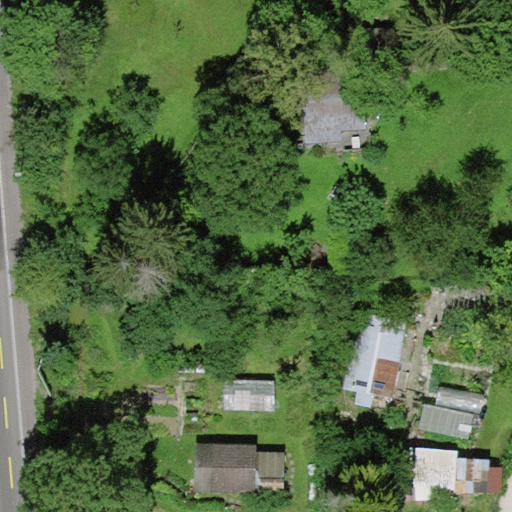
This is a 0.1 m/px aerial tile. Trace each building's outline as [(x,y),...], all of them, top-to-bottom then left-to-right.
[(301,78),(306,139),(338,136),(338,128),(366,126),(362,74),(301,78)] [(359,314),(345,385),(390,394),(404,322),(359,314)] [(226,381),(225,407),(272,408),(272,381),(226,381)] [(471,415),(428,406),(424,425),(467,434),(471,415)] [(255,447),(199,446),(199,489),(253,489),(253,486),(284,486),(284,453),(255,452),(255,447)] [(406,496),(498,489),(499,469),(488,468),(488,461),(456,459),(455,453),(417,451),(406,496)]
